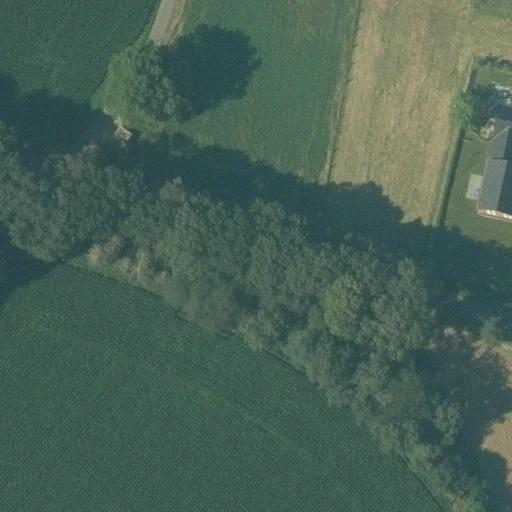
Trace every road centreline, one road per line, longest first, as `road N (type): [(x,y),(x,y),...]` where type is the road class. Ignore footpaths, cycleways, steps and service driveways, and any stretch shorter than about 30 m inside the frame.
road 1 (unclassified): [(56,173),(511,325)]
road 2 (unclassified): [(56,173),(143,60),(167,0)]
